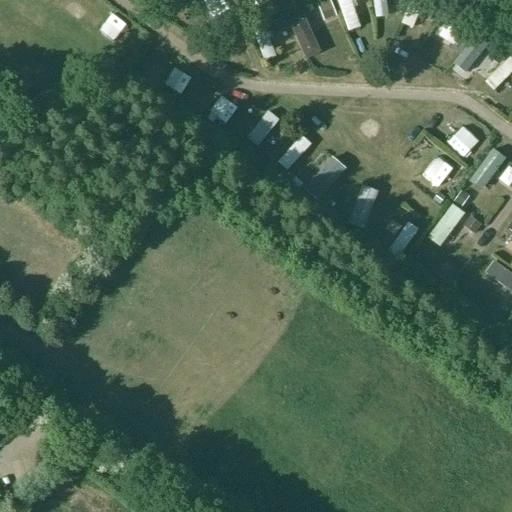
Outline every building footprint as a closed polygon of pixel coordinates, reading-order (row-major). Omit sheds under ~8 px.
[(338,0),(348,31),(361,28),(352,0),(338,0)] [(409,0),(400,24),(413,30),(425,1),(423,0),(409,0)] [(295,19),(301,50),(317,47),(311,16),(295,19)] [(252,27),(265,60),(277,55),(264,22),(252,27)] [(442,53),(455,32),(440,22),(426,44),(442,53)] [(466,75),(490,46),(476,34),(451,64),(466,75)] [(193,89),(203,76),(169,50),(159,64),(193,89)] [(483,79),(493,93),(511,80),(511,64),(510,61),(483,79)] [(200,108),(213,117),(232,91),(219,82),(200,108)] [(451,124),(482,152),(492,141),(461,113),(451,124)] [(276,156),(286,167),(314,142),(303,130),(276,156)] [(484,187),(507,159),(493,148),(470,176),(484,187)] [(442,247),(468,212),(452,200),(425,235),(442,247)] [(464,221),(476,230),(484,221),(472,211),(464,221)] [(398,254),(420,225),(408,217),(387,246),(398,254)] [(511,269),(497,255),(484,267),(511,295),(511,269)]
